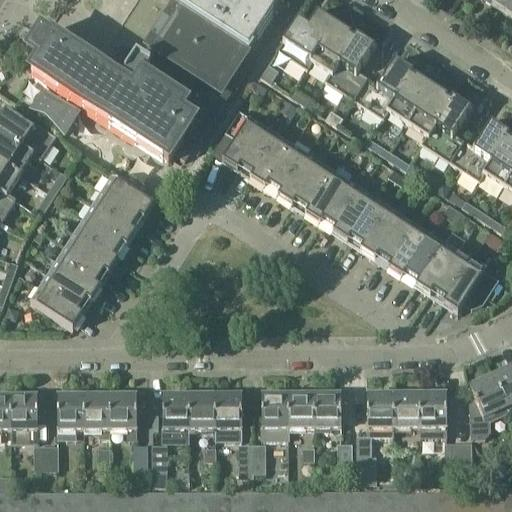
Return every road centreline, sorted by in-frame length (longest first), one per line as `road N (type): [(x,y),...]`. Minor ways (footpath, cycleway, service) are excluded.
road 1 (residential): [(438,357),(208,208),(106,361)]
road 2 (residential): [(438,357),(106,361)]
road 3 (residential): [(511,79),(389,0)]
